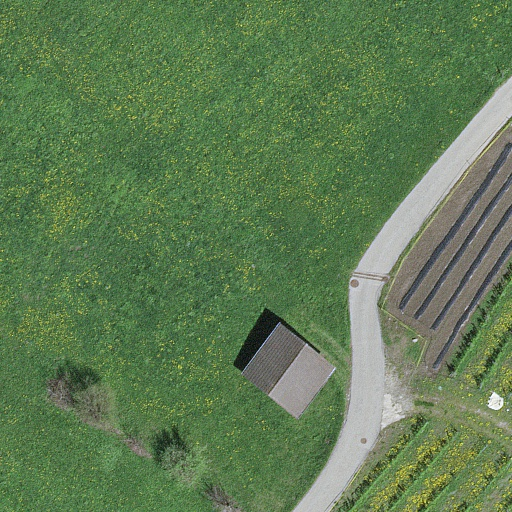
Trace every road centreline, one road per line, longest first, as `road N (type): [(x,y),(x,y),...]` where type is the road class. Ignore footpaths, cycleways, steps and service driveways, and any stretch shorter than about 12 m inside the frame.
road 1 (unclassified): [(314,511),(351,459),(365,407),(371,298),(392,255),(511,98)]
road 2 (track): [(511,454),(473,432),(365,407)]
